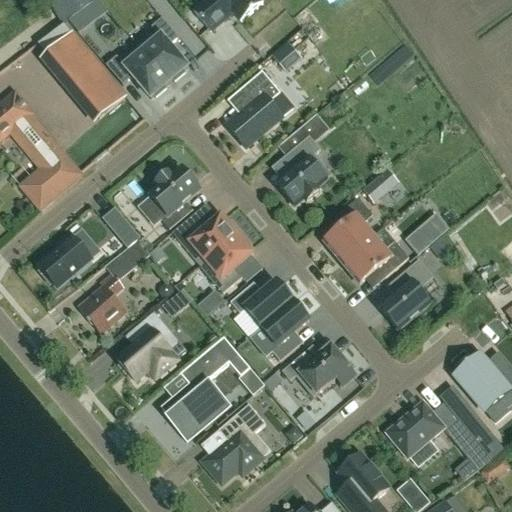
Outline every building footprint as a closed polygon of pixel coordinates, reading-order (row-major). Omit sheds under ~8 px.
[(100,3),(98,0),(47,0),(62,25),(100,3)] [(210,0),(194,14),(210,34),(233,15),(241,24),(263,6),(257,0),(210,0)] [(156,35),(139,50),(169,85),(173,82),(175,84),(186,75),(184,73),(187,70),(169,49),(179,40),(162,20),(151,29),(156,35)] [(73,35),(47,57),(100,120),(126,98),(73,35)] [(290,49),(282,55),(292,66),(300,60),(290,49)] [(117,59),(106,68),(123,88),(132,80),(150,101),(154,98),(156,100),(167,91),(165,89),(169,85),(139,50),(122,64),(117,59)] [(226,128),(246,151),(282,120),(270,105),(280,96),(262,75),(233,99),(245,113),(226,128)] [(0,143),(12,134),(43,171),(22,189),(41,212),(82,177),(32,117),(33,116),(16,95),(0,108),(0,143)] [(301,131),(289,141),(297,150),(309,140),(301,131)] [(295,172),(282,183),(276,188),(294,209),(304,201),(307,204),(320,194),(317,190),(332,178),(315,158),(320,153),(309,140),(297,150),(284,160),(295,172)] [(181,207),(185,204),(199,192),(181,171),(171,179),(168,175),(156,186),(159,190),(149,197),(167,219),(161,223),(169,233),(189,217),(181,207)] [(398,185),(387,172),(363,193),(374,205),(398,185)] [(325,245),(342,266),(374,239),(363,226),(372,218),(358,201),(335,221),(343,230),(325,245)] [(115,212),(104,222),(128,250),(139,241),(115,212)] [(203,234),(196,225),(176,241),(200,269),(241,235),(231,223),(228,226),(221,218),(203,234)] [(420,256),(445,235),(447,233),(435,219),(435,220),(408,243),(420,256)] [(342,266),(360,287),(378,272),(385,281),(408,261),(383,231),(374,239),(342,266)] [(58,291),(91,263),(82,251),(91,244),(82,233),(73,241),(39,269),(41,272),(39,274),(50,288),(53,285),(58,291)] [(223,297),(242,281),(235,272),(253,257),(247,249),(250,246),(241,235),(200,269),(223,297)] [(138,243),(106,270),(111,277),(101,285),(105,290),(80,310),(96,330),(99,327),(104,333),(126,314),(114,299),(124,290),(118,283),(149,258),(138,243)] [(391,287),(398,296),(380,311),(398,332),(430,306),(419,292),(433,280),(419,263),(391,287)] [(249,290),(231,305),(240,317),(233,322),(249,340),(260,330),(261,331),(293,304),(277,285),(263,296),(258,300),(249,290)] [(172,318),(192,302),(178,286),(175,289),(180,295),(181,297),(165,309),(172,318)] [(293,304),(261,331),(276,349),(271,354),(280,365),(299,349),(290,338),(309,323),(293,304)] [(159,343),(170,334),(154,316),(143,325),(151,334),(117,362),(136,384),(149,373),(156,381),(177,364),(159,343)] [(189,387),(161,411),(180,434),(195,421),(203,431),(205,430),(202,426),(224,407),(206,385),(229,366),(241,380),(250,372),(224,340),(180,377),(189,387)] [(331,349),(321,358),(313,349),(282,374),(290,384),(296,379),(313,400),(336,381),(343,389),(355,378),(331,349)] [(510,394),(483,361),(479,357),(454,378),(486,415),(510,394)] [(256,381),(248,389),(253,396),(262,388),(256,381)] [(447,412),(461,428),(483,455),(496,444),(461,401),(447,412)] [(423,405),(386,436),(408,462),(444,431),(423,405)] [(249,408),(219,433),(228,444),(204,465),(222,486),(238,473),(242,478),(259,463),(244,445),(265,427),(249,408)] [(448,438),(473,468),(478,474),(490,464),(483,455),(461,428),(449,438),(448,438)] [(391,490),(362,456),(340,474),(350,486),(339,496),(353,511),(386,511),(377,501),(391,490)] [(489,488),(511,472),(504,462),(482,478),(489,488)] [(423,498),(409,509),(411,511),(422,511),(429,506),(423,498)]
